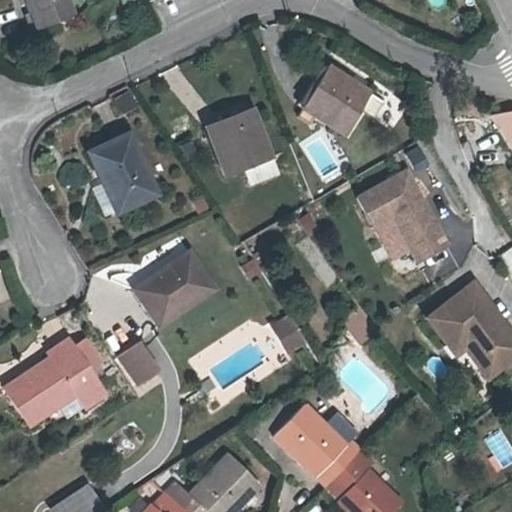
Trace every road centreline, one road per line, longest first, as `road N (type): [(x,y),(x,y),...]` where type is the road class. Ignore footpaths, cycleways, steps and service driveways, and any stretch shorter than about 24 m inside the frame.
road 1 (residential): [(0,117),(263,5),(315,2),(443,76),(511,79)]
road 2 (residential): [(0,134),(54,293)]
